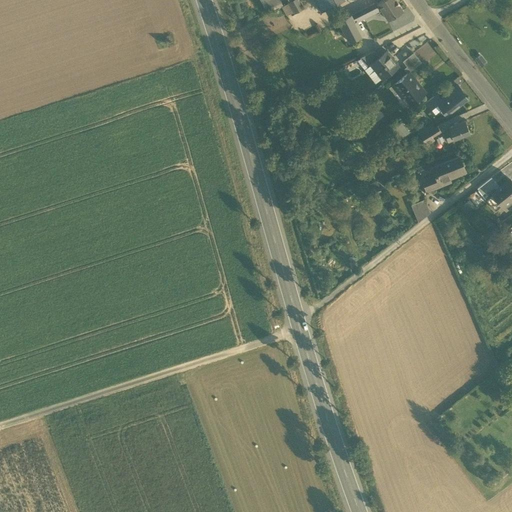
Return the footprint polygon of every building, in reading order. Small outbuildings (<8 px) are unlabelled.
[(259,0),(265,10),(281,2),(280,0),(259,0)] [(292,0),(289,2),(294,12),(304,6),(300,0),(292,0)] [(315,0),(321,11),(341,0),(315,0)] [(380,8),(388,20),(403,10),(396,0),(381,0),(377,3),(380,8)] [(376,1),(358,11),(362,19),(370,14),(380,8),(377,3),(376,1)] [(358,11),(351,14),(355,22),(362,19),(358,11)] [(362,36),(355,22),(351,14),(338,21),(349,42),(362,36)] [(360,58),(367,67),(371,64),(379,57),(374,51),(360,58)] [(375,69),(382,78),(398,65),(397,64),(397,63),(394,60),(393,60),(386,51),(379,57),(371,64),(375,69)] [(406,66),(410,71),(420,63),(413,53),(402,61),(406,66)] [(475,59),(481,66),(485,63),(479,56),(475,59)] [(364,69),(368,74),(375,69),(371,64),(367,67),(364,69)] [(382,78),(375,69),(368,74),(375,83),(382,78)] [(401,92),(410,104),(426,92),(420,85),(418,87),(407,73),(392,85),(398,94),(401,92)] [(447,113),(447,114),(466,99),(462,93),(463,92),(457,85),(440,98),(436,102),(437,102),(442,109),(443,108),(447,113)] [(426,110),(427,111),(430,108),(432,107),(431,107),(437,102),(436,102),(440,98),(437,94),(422,105),(426,110)] [(435,114),(442,109),(437,102),(431,107),(432,107),(430,108),(435,114)] [(338,129),(343,135),(344,136),(352,129),(345,120),(336,127),(338,129)] [(401,121),(391,129),(400,140),(410,132),(401,121)] [(449,127),(450,129),(454,139),(470,133),(465,121),(449,127)] [(427,132),(430,137),(439,132),(436,127),(427,132)] [(329,136),(334,142),(343,135),(338,129),(329,136)] [(448,142),(454,139),(450,129),(444,131),(448,142)] [(435,174),(429,176),(433,187),(450,180),(449,177),(465,171),(459,156),(432,167),(435,174)] [(427,190),(433,187),(429,176),(422,179),(427,190)] [(486,191),(490,197),(493,194),(492,193),(499,188),(491,177),(477,188),(482,195),(486,191)] [(492,193),(493,194),(502,205),(506,211),(507,210),(504,206),(511,199),(511,181),(510,179),(509,180),(505,184),(505,183),(499,188),(492,193)] [(495,211),(502,205),(493,194),(490,197),(486,200),(495,211)] [(410,204),(418,222),(430,212),(424,198),(415,202),(410,204)] [(462,204),(469,213),(476,207),(469,198),(462,204)] [(502,237),(511,248),(511,247),(511,229),(508,232),(507,231),(505,233),(506,234),(502,237)]
